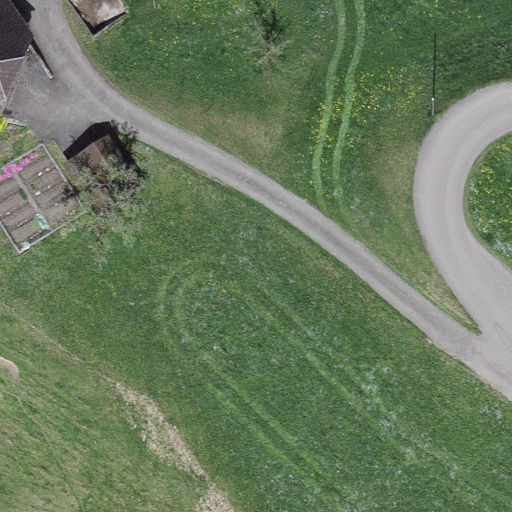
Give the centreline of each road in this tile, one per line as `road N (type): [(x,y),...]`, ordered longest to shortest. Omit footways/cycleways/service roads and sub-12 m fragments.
road 1 (track): [(33,0),(106,109),(511,370)]
road 2 (residential): [(511,109),(489,115),(456,141),(439,184),(450,237),(511,337)]
